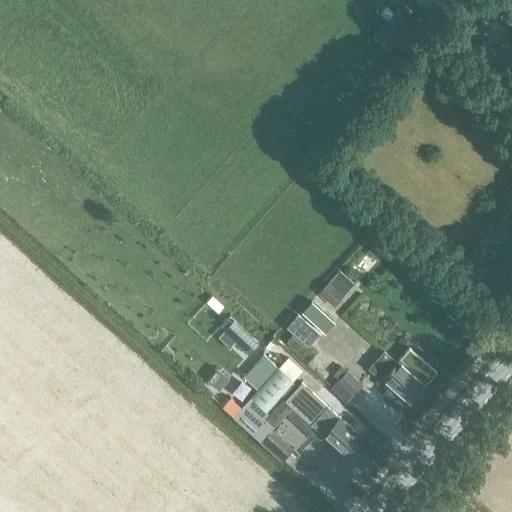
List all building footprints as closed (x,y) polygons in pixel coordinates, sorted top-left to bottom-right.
[(440,0),(418,0),(431,11),(440,0)] [(403,7),(400,5),(372,37),(390,53),(418,22),(409,14),(412,10),(406,4),(403,7)] [(387,19),(394,11),(386,4),(379,12),(387,19)] [(470,60),(501,22),(488,11),(457,49),(470,60)] [(376,256),(384,248),(375,240),(367,248),(376,256)] [(340,270),(319,293),(334,306),(355,283),(340,270)] [(324,332),(335,321),(311,299),(301,310),(324,332)] [(463,328),(470,320),(455,307),(448,315),(463,328)] [(308,347),(321,333),(298,312),(285,326),(308,347)] [(258,342),(232,317),(231,319),(227,315),(219,323),(224,328),(218,335),(229,345),(233,342),(237,346),(240,344),(248,352),(258,342)] [(409,346),(395,362),(388,356),(379,366),(386,372),(381,378),(410,404),(427,385),(425,383),(436,371),(409,346)] [(281,458),(292,446),(272,428),(274,425),(263,415),(267,411),(266,409),(302,370),(287,356),(278,367),(263,353),(244,374),(259,387),(234,415),(281,458)] [(237,367),(244,360),(237,354),(231,361),(237,367)] [(338,378),(329,388),(346,403),(354,394),(353,393),(363,383),(347,368),(346,369),(341,365),(333,373),(338,378)] [(218,389),(229,377),(217,366),(206,378),(218,389)] [(322,433),(345,453),(361,436),(338,416),(339,415),(301,380),(284,398),(281,395),(263,415),(274,425),(292,406),(322,433)] [(232,415),(240,405),(230,396),(221,406),(232,415)]
